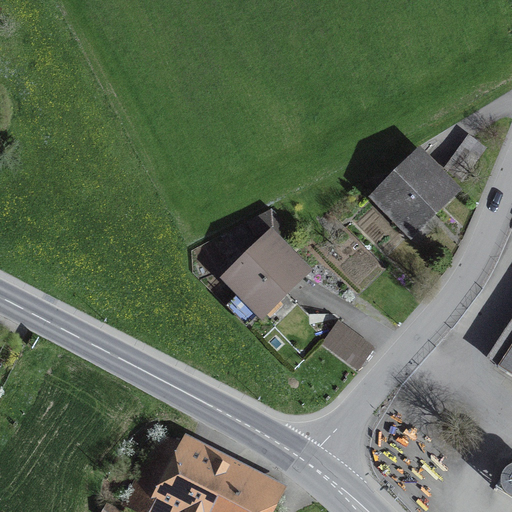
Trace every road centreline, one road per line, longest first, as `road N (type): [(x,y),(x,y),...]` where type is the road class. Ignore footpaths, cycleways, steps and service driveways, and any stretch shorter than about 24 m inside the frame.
road 1 (residential): [(307,462),(449,302),(511,176)]
road 2 (tertiary): [(307,462),(0,297)]
